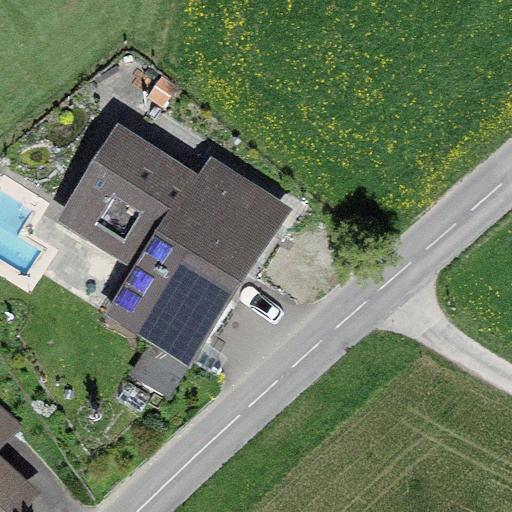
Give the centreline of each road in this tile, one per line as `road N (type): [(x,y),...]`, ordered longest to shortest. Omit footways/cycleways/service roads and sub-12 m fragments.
road 1 (tertiary): [(511,175),(135,511)]
road 2 (track): [(511,378),(369,297)]
